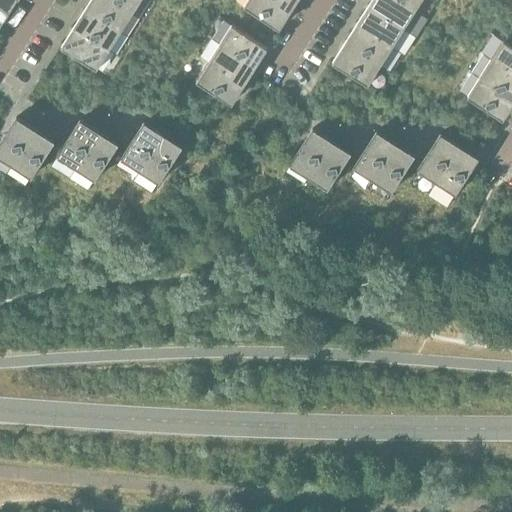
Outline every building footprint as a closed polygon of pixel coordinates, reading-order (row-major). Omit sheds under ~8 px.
[(0,0),(0,26),(16,0),(0,0)] [(131,12),(111,0),(89,0),(84,8),(120,31),(131,12)] [(111,0),(131,12),(139,0),(111,0)] [(279,28),(291,9),(277,0),(246,0),(243,5),(279,28)] [(277,0),(291,9),(296,0),(277,0)] [(398,0),(370,0),(367,5),(403,28),(414,10),(398,0)] [(398,0),(414,10),(420,0),(398,0)] [(403,28),(367,5),(355,24),(391,46),(403,28)] [(84,8),(73,26),(108,49),(120,31),(84,8)] [(219,43),(255,65),(267,46),(231,24),(219,43)] [(355,24),(344,42),(379,64),(391,46),(355,24)] [(108,49),(73,26),(61,45),(96,68),(108,49)] [(491,58),(511,71),(511,45),(503,39),(491,58)] [(379,64),(344,42),(332,61),(367,83),(379,64)] [(243,83),(255,65),(219,43),(208,61),(243,83)] [(511,97),(511,71),(491,58),(479,76),(511,97)] [(196,80),(231,102),(243,83),(208,61),(196,80)] [(467,95),(502,118),(511,102),(511,97),(479,76),(467,95)] [(17,115),(15,117),(2,138),(0,140),(0,156),(12,165),(34,129),(36,127),(17,115)] [(80,117),(79,119),(62,146),(57,155),(76,167),(99,129),(80,117)] [(162,134),(163,132),(144,120),(126,149),(120,157),(139,169),(162,134)] [(36,127),(34,129),(12,165),(31,176),(53,141),(55,139),(36,127)] [(313,127),(312,129),(298,150),(289,164),(308,176),(332,139),(313,127)] [(95,179),(117,144),(118,141),(99,129),(76,167),(95,179)] [(377,129),(375,131),(358,158),(353,167),(372,179),(396,141),(377,129)] [(163,132),(162,134),(139,169),(158,181),(182,144),(163,132)] [(440,132),(439,134),(422,160),(417,169),(436,181),(458,146),(459,144),(440,132)] [(327,188),(350,153),(351,151),(332,139),(308,176),(327,188)] [(391,191),(413,155),(415,153),(396,141),(372,179),(391,191)] [(459,144),(458,146),(436,181),(455,193),(473,164),(477,158),(479,156),(459,144)]
